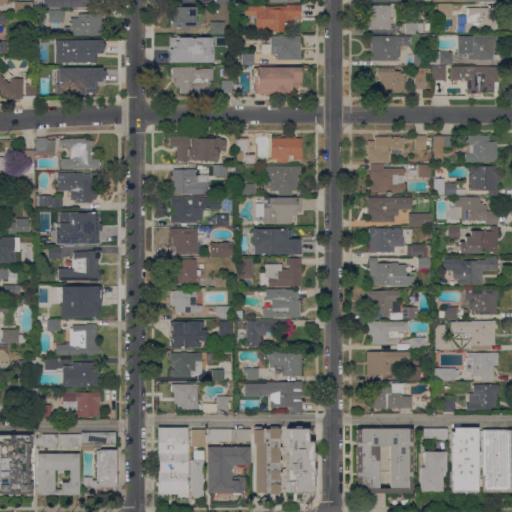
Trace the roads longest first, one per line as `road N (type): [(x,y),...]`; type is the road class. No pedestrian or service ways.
road 1 (residential): [(511,114),(0,120)]
road 2 (residential): [(133,511),(135,0)]
road 3 (residential): [(331,511),(332,0)]
